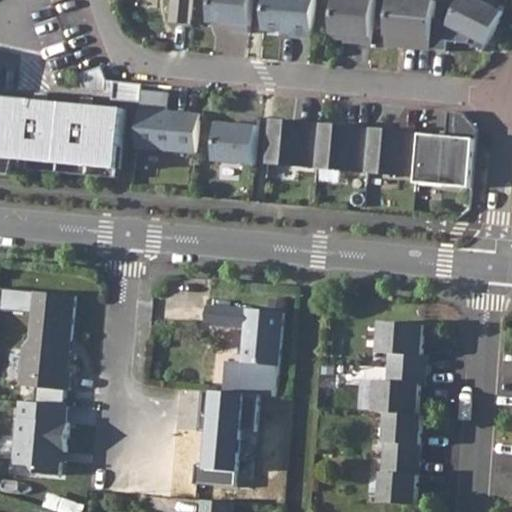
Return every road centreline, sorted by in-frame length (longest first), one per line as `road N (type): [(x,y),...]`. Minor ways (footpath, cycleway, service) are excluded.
road 1 (residential): [(100,0),(123,47),(142,61),(502,94)]
road 2 (residential): [(492,267),(128,237)]
road 3 (residential): [(472,511),(492,267)]
road 4 (residential): [(135,443),(116,369),(128,237)]
road 5 (residential): [(492,267),(502,94)]
road 6 (residential): [(128,237),(0,225)]
